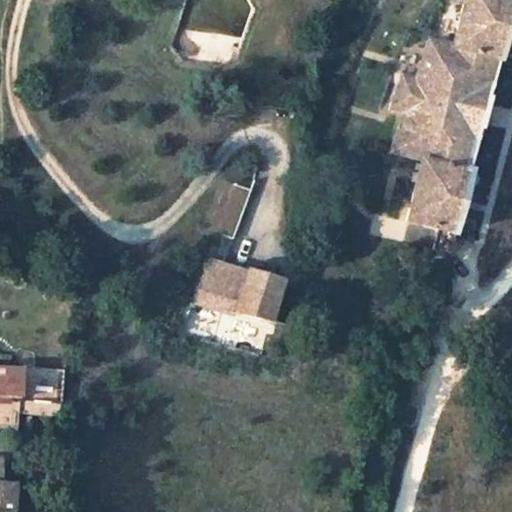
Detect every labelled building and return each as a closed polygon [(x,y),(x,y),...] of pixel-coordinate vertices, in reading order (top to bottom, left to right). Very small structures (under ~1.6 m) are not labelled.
[(420,161),(406,222),(437,229),(454,233),(470,170),(468,170),(498,59),(500,59),(511,8),(511,0),(462,0),(451,45),(427,40),(414,78),(400,74),(389,108),(402,112),(388,152),(420,161)] [(437,229),(432,249),(450,254),(457,234),(454,233),(437,229)] [(235,316),(249,274),(209,261),(195,303),(235,316)] [(278,327),(293,285),(253,272),(238,314),(278,327)] [(0,398),(20,399),(21,370),(0,369),(0,398)] [(0,486),(0,511),(13,511),(15,487),(0,486)]
